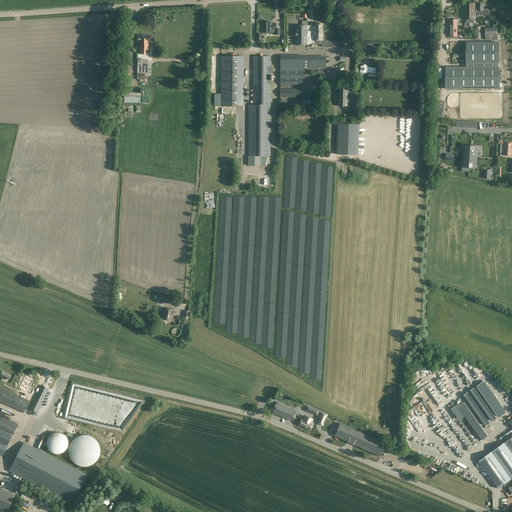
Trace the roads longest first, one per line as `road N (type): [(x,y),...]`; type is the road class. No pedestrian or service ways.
road 1 (unclassified): [(0,354),(256,415),(482,511)]
road 2 (unknown): [(204,0),(187,295)]
road 3 (unclassified): [(0,13),(208,0)]
